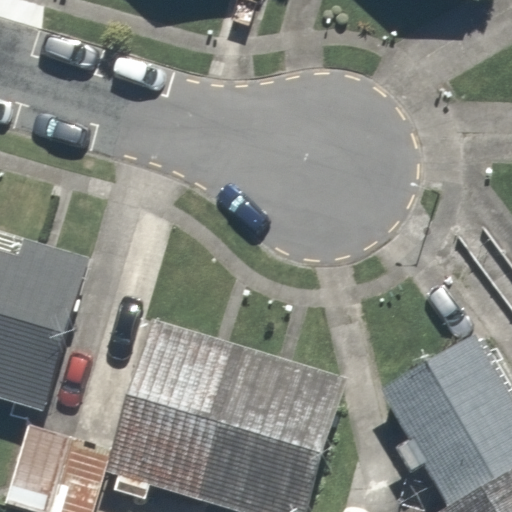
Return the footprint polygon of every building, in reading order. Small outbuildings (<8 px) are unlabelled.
[(453,0),(471,9),(475,0),(453,0)] [(108,276),(0,242),(0,416),(59,435),(108,276)] [(460,511),(511,511),(511,389),(484,338),(390,389),(419,443),(400,453),(417,484),(439,473),(460,511)] [(325,511),(354,389),(154,343),(122,482),(255,511),(325,511)] [(100,511),(115,449),(34,431),(16,508),(32,511),(100,511)]
